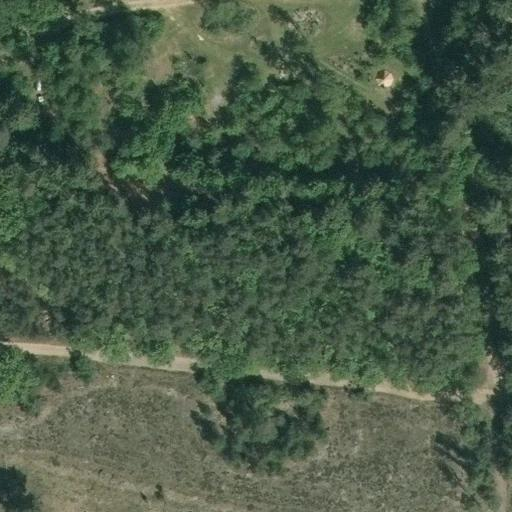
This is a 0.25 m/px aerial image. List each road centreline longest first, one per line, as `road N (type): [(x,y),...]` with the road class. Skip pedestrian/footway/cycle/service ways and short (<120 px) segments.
road 1 (track): [(418,0),(472,194),(497,394),(498,511)]
road 2 (track): [(511,396),(0,346)]
road 3 (track): [(0,33),(179,0)]
